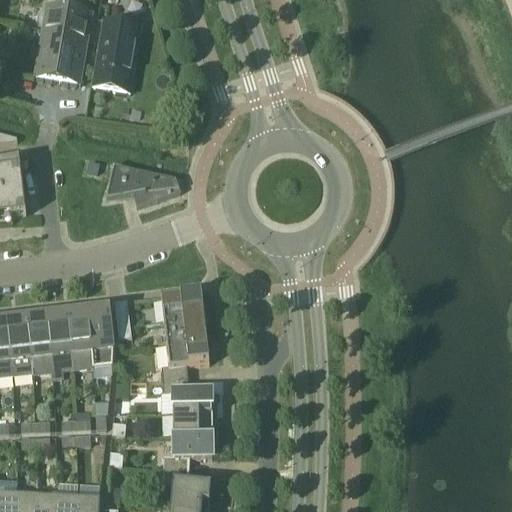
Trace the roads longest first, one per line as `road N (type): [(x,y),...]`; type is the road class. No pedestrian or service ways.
road 1 (tertiary): [(320,511),(312,238)]
road 2 (residential): [(0,278),(56,271),(240,210)]
road 3 (residential): [(296,328),(267,366),(262,511)]
road 4 (tertiary): [(296,328),(300,511)]
road 5 (tertiary): [(224,0),(263,150)]
road 6 (tertiary): [(291,143),(245,0)]
road 7 (tertiary): [(312,238),(333,218),(336,176),(318,153),(291,143)]
